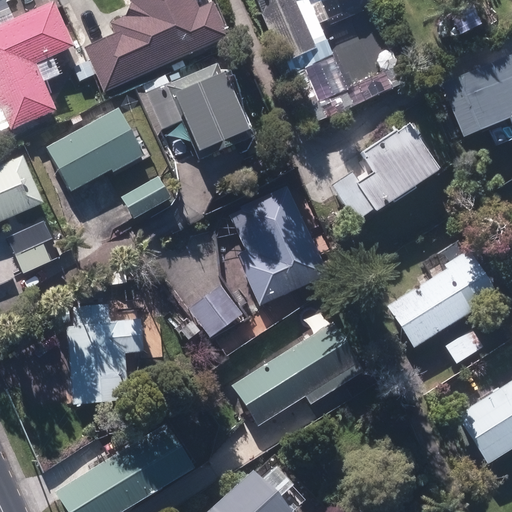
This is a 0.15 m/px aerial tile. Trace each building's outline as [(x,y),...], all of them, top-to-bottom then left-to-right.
[(86,47),(107,91),(229,34),(214,1),(202,7),(198,0),(133,0),(139,10),(114,21),(119,32),(86,47)] [(259,0),(289,72),(332,52),(313,6),(326,0),(259,0)] [(58,2),(0,26),(0,95),(14,128),(59,108),(39,61),(76,45),(58,2)] [(511,53),(444,84),(466,135),(511,114),(511,53)] [(217,64),(169,82),(196,152),(249,132),(247,128),(225,71),(220,73),(217,64)] [(50,148),(74,189),(145,149),(122,108),(50,148)] [(377,205),(379,208),(442,166),(412,121),(368,151),(380,169),(361,182),(354,172),(337,184),(359,217),(377,205)] [(0,165),(0,220),(47,201),(26,154),(0,165)] [(125,195),(137,216),(173,196),(161,175),(125,195)] [(245,265),(263,303),(331,271),(290,185),(231,212),(248,249),(243,251),(248,263),(245,265)] [(9,237),(26,272),(62,255),(46,220),(9,237)] [(390,304),(416,345),(500,293),(472,248),(448,263),(450,266),(390,304)] [(211,336),(244,311),(224,284),(191,310),(211,336)] [(78,322),(69,323),(76,402),(132,397),(127,349),(146,347),(144,316),(113,319),(111,303),(76,306),(78,322)] [(236,385),(261,424),(308,393),(313,401),(365,367),(335,321),(236,385)] [(457,362),(483,342),(472,327),(446,347),(457,362)] [(511,379),(459,414),(489,461),(511,445),(511,379)] [(59,491),(71,511),(118,511),(198,461),(171,420),(59,491)] [(297,511),(299,511),(257,466),(210,509),(211,511),(297,511)]
